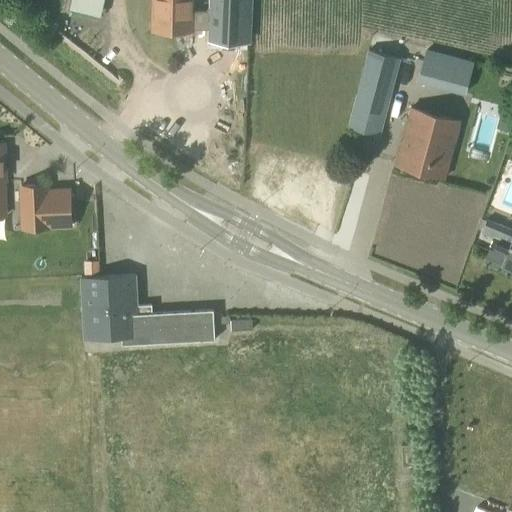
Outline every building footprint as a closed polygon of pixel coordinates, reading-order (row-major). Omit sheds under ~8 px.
[(89,12),(91,7),(104,10),(106,0),(72,0),(71,8),(89,12)] [(154,0),(153,30),(192,31),(192,25),(210,26),(210,41),(249,43),(250,0),(211,0),(211,14),(192,13),(193,0),(154,0)] [(474,62),(426,48),(417,79),(465,92),(474,62)] [(400,58),(368,50),(348,127),(379,135),(400,58)] [(445,178),(461,122),(410,108),(395,165),(445,178)] [(511,111),(504,109),(497,134),(511,137),(511,111)] [(46,192),(45,185),(20,186),(22,228),(47,227),(47,226),(70,225),(69,191),(46,192)] [(511,242),(494,235),(485,258),(511,269),(511,242)] [(137,305),(136,301),(135,274),(80,277),(84,339),(122,337),(123,344),(215,339),(214,309),(152,313),(151,304),(137,305)] [(229,320),(229,316),(221,316),(221,323),(230,323),(231,331),(251,330),(251,319),(229,320)] [(414,465),(413,445),(402,445),(403,466),(414,465)]
